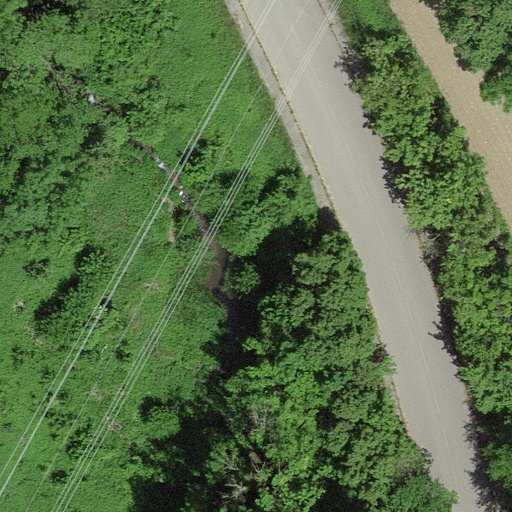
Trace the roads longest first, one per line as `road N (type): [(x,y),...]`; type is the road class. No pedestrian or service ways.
road 1 (unclassified): [(288,0),(397,246),(472,511)]
road 2 (track): [(438,0),(511,130)]
